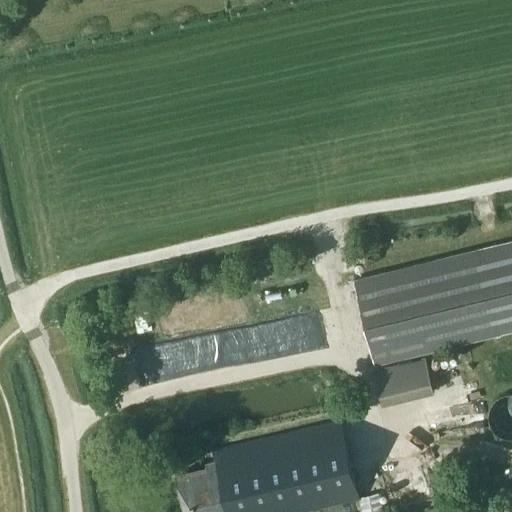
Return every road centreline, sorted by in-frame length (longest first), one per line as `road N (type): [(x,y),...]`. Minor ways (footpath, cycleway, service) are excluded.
road 1 (unknown): [(65,433),(185,379),(357,345)]
road 2 (unclassified): [(74,511),(65,433),(0,237)]
